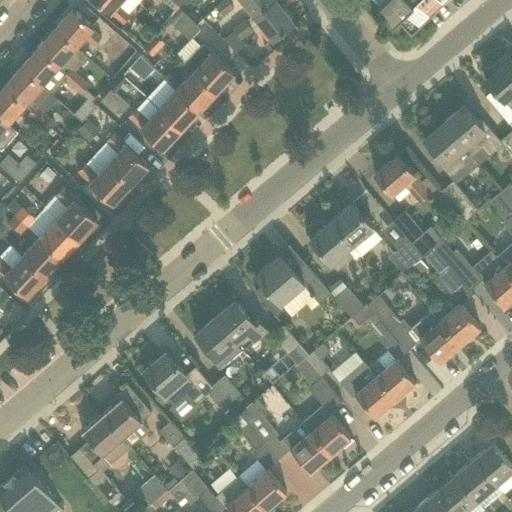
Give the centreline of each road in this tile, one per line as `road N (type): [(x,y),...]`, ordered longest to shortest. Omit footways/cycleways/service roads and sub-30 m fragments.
road 1 (residential): [(0,427),(397,96)]
road 2 (residential): [(326,2),(95,245)]
road 3 (residential): [(329,511),(492,377)]
road 4 (residential): [(397,96),(507,0)]
